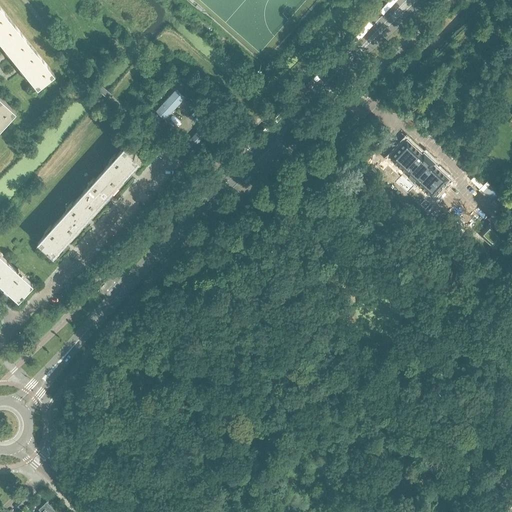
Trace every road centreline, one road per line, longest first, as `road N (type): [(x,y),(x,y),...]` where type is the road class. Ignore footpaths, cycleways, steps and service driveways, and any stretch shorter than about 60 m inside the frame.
road 1 (tertiary): [(65,355),(295,112)]
road 2 (residential): [(15,324),(170,153)]
road 3 (tertiary): [(295,112),(422,0)]
road 4 (tertiary): [(399,0),(295,112)]
